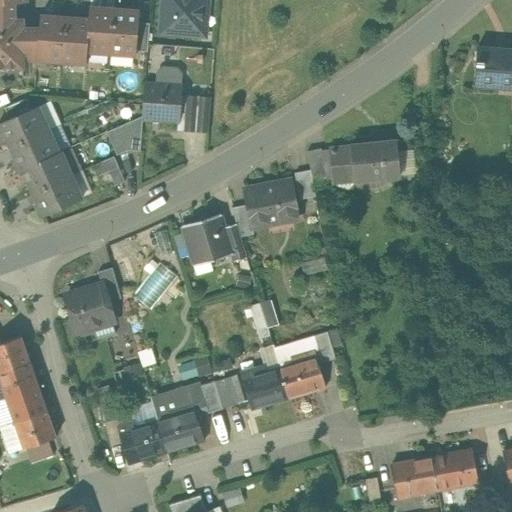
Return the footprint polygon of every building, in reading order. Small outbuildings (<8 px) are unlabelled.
[(165,0),(163,30),(200,32),(202,0),(165,0)] [(15,2),(0,2),(0,66),(24,66),(24,58),(37,58),(38,58),(40,27),(23,27),(24,24),(18,18),(15,18),(15,2)] [(115,8),(90,6),(89,18),(90,18),(87,51),(88,51),(111,53),(115,8)] [(139,10),(115,8),(111,53),(136,55),(136,50),(138,22),(139,10)] [(65,16),(41,14),(40,27),(38,58),(37,58),(37,59),(62,61),(65,16)] [(89,18),(65,16),(62,61),(87,63),(88,51),(87,51),(90,18),(89,18)] [(150,23),(138,22),(136,50),(148,51),(150,23)] [(511,48),(479,46),(479,45),(478,45),(475,86),(476,86),(476,85),(497,86),(497,80),(511,81),(511,48)] [(156,82),(147,82),(147,81),(146,81),(143,115),(143,119),(144,119),(178,121),(179,121),(181,94),(183,74),(177,68),(163,67),(157,72),(156,82)] [(211,96),(181,94),(179,121),(178,121),(177,130),(209,132),(211,96)] [(27,97),(5,107),(10,118),(32,108),(27,97)] [(10,118),(0,122),(0,127),(4,136),(7,135),(11,146),(49,129),(38,105),(32,108),(10,118)] [(143,115),(125,124),(128,149),(140,150),(141,138),(142,138),(143,119),(143,115)] [(125,124),(107,131),(117,154),(128,149),(125,124)] [(49,129),(11,146),(16,156),(13,158),(19,170),(21,169),(59,152),(49,129)] [(397,141),(352,145),(352,146),(331,148),(334,181),(400,175),(397,141)] [(322,148),(308,151),(311,169),(313,180),(327,177),(322,148)] [(59,152),(21,169),(27,181),(29,180),(34,191),(72,174),(61,150),(59,152)] [(114,156),(92,165),(97,176),(109,171),(119,166),(114,156)] [(119,166),(109,171),(116,185),(125,181),(119,166)] [(311,169),(295,172),(300,198),(316,195),(313,180),(311,169)] [(72,174),(34,191),(39,202),(36,203),(42,216),(82,198),(72,174)] [(292,180),(245,189),(247,204),(252,226),(253,226),(299,217),(292,180)] [(252,226),(247,204),(232,207),(237,222),(241,236),(254,233),(253,226),(252,226)] [(221,213),(182,225),(193,260),(207,256),(208,261),(232,254),(233,253),(225,226),(221,213)] [(237,222),(225,226),(233,253),(232,254),(234,261),(247,257),(241,236),(237,222)] [(135,295),(152,307),(176,272),(159,260),(135,295)] [(112,267),(98,271),(102,283),(103,283),(108,301),(122,298),(112,267)] [(102,283),(67,294),(78,331),(82,334),(92,331),(97,338),(116,332),(113,321),(114,320),(108,301),(103,283),(102,283)] [(278,324),(271,300),(261,303),(268,327),(278,324)] [(261,303),(250,306),(259,338),(270,335),(268,327),(261,303)] [(328,331),(314,335),(323,362),(336,359),(329,336),(328,331)] [(1,342),(0,341),(0,370),(30,361),(21,335),(1,342)] [(315,350),(291,357),(293,364),(280,367),(289,397),(325,386),(315,350)] [(178,364),(180,376),(194,374),(195,380),(235,373),(232,355),(178,364)] [(30,361),(0,370),(0,379),(1,382),(0,382),(0,398),(6,397),(38,385),(30,361)] [(280,367),(257,374),(255,368),(242,372),(252,408),(289,397),(280,367)] [(239,403),(231,376),(215,380),(223,407),(239,403)] [(215,380),(201,385),(209,412),(223,407),(215,380)] [(38,385),(6,397),(15,421),(47,410),(38,385)] [(108,385),(94,389),(103,421),(118,418),(108,385)] [(193,403),(179,407),(181,414),(158,421),(167,450),(204,439),(193,403)] [(47,410),(15,421),(24,447),(56,436),(47,410)] [(158,420),(136,427),(134,420),(119,424),(130,462),(167,451),(167,450),(158,421),(158,420)] [(472,450),(432,457),(437,488),(477,480),(472,450)] [(0,456),(0,470),(13,467),(10,455),(1,458),(0,456)] [(432,457),(392,465),(397,496),(437,488),(432,457)] [(377,476),(366,478),(369,501),(380,499),(377,476)] [(511,511),(511,508),(507,482),(495,485),(499,511),(511,511)] [(200,495),(170,504),(173,511),(203,511),(206,511),(200,495)] [(85,511),(83,503),(55,511),(85,511)]
